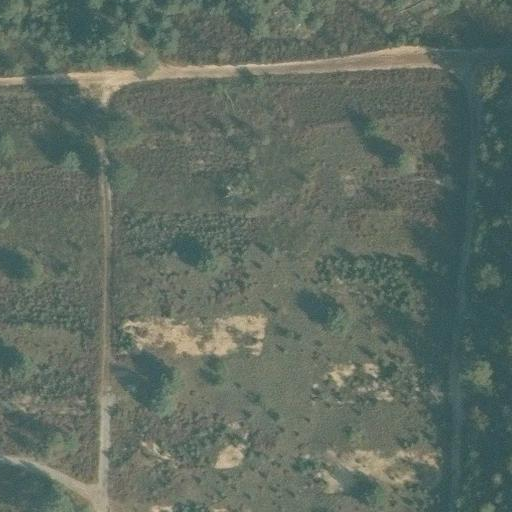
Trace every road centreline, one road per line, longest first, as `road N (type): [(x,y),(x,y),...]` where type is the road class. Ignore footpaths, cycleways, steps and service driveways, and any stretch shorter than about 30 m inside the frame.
road 1 (track): [(470,58),(471,246),(457,350),(454,511)]
road 2 (track): [(100,80),(511,56)]
